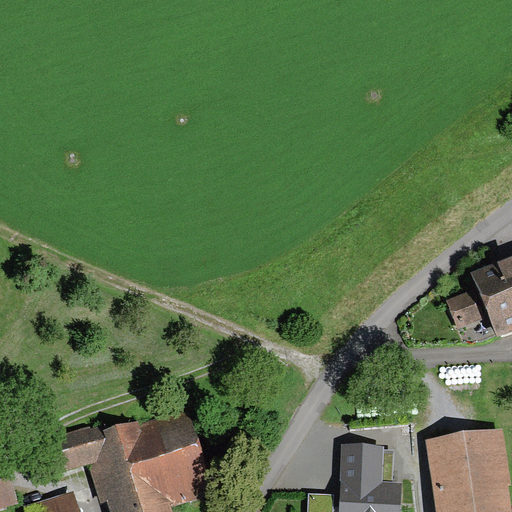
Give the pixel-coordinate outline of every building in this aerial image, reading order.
[(465,293),(442,303),(451,326),(474,317),(482,336),(511,323),(511,255),(459,277),(465,293)] [(91,430),(46,443),(56,475),(86,466),(99,511),(162,511),(159,501),(199,489),(177,415),(94,440),(91,430)] [(490,511),(484,438),(419,444),(425,511),(490,511)] [(373,451),(331,450),(329,511),(395,511),(396,485),(372,485),(373,451)] [(64,511),(60,499),(23,511),(64,511)]
